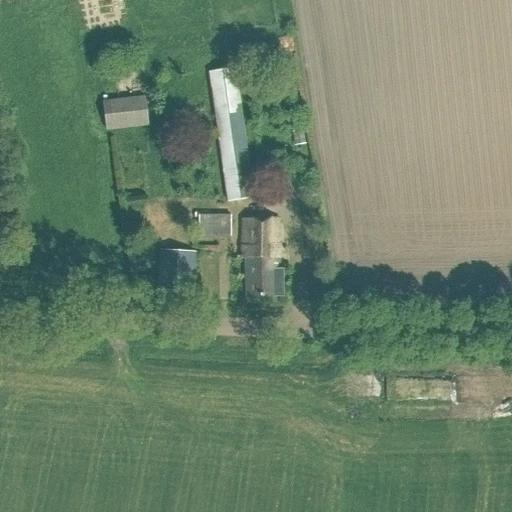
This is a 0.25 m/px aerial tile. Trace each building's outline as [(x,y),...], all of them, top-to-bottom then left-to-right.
[(227,201),(252,197),(231,67),(206,71),(227,201)] [(105,104),(109,131),(148,126),(144,98),(105,104)] [(87,156),(89,195),(107,194),(105,155),(87,156)] [(198,237),(216,237),(216,215),(198,215),(198,237)] [(282,297),(282,269),(278,269),(277,220),(242,220),(242,259),(245,259),(245,297),(282,297)] [(191,292),(194,251),(159,249),(156,290),(191,292)]
